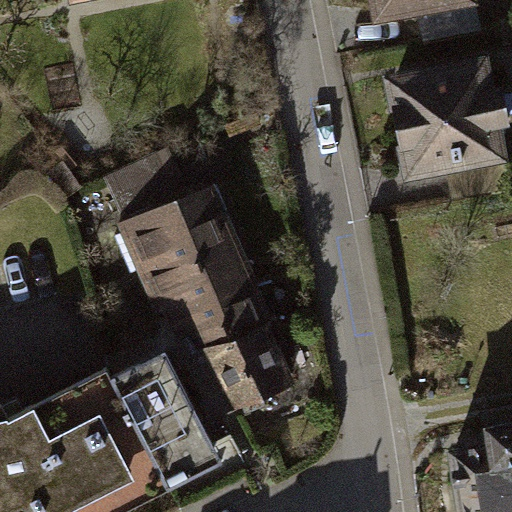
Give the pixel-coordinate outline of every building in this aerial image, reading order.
[(369,0),(371,10),(421,0),(369,0)] [(472,65),(386,81),(403,168),(489,151),(472,65)] [(215,185),(118,221),(171,342),(198,331),(234,413),(296,385),(254,279),(215,185)] [(169,349),(114,377),(168,486),(224,458),(169,349)] [(5,401),(0,401),(0,511),(118,511),(168,486),(114,377),(109,367),(12,415),(5,401)] [(511,511),(511,440),(446,451),(455,511),(511,511)]
